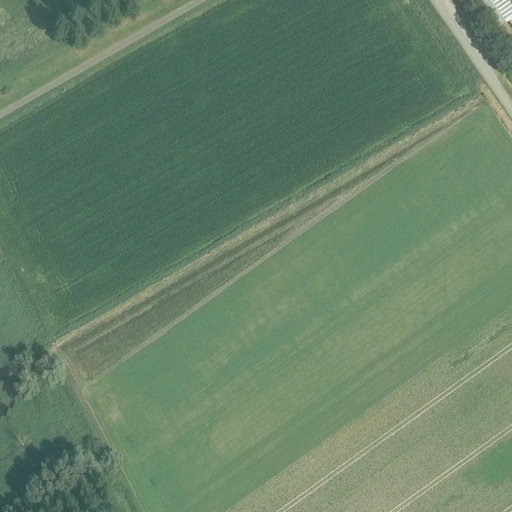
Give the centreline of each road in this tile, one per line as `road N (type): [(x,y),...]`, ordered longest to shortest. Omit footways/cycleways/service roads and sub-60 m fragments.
road 1 (unclassified): [(0,123),(206,0)]
road 2 (unclassified): [(511,107),(438,0)]
